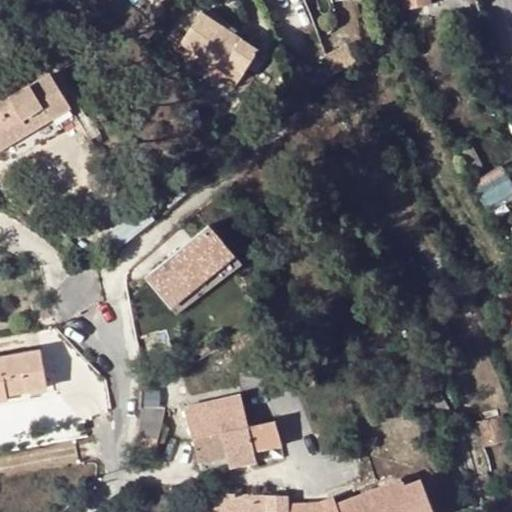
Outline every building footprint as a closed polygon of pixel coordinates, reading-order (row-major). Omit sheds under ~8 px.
[(404,0),(407,9),(434,4),(432,0),(404,0)] [(260,49),(239,35),(214,19),(203,12),(183,43),(241,80),(260,49)] [(217,13),(214,19),(239,35),(243,29),(217,13)] [(431,39),(428,28),(409,33),(412,44),(431,39)] [(0,96),(0,150),(23,137),(72,109),(52,74),(7,100),(3,95),(0,96)] [(511,182),(503,166),(473,183),(488,207),(511,191),(511,182)] [(225,222),(153,270),(179,309),(251,261),(225,222)] [(227,346),(233,357),(257,345),(273,336),(267,325),(248,335),(227,346)] [(205,346),(191,355),(195,363),(215,352),(227,346),(222,337),(205,346)] [(0,399),(16,397),(15,391),(49,385),(43,350),(0,357),(0,399)] [(280,350),(267,358),(280,384),(295,376),(280,350)] [(433,398),(442,413),(451,407),(442,393),(433,398)] [(225,432),(250,427),(240,395),(214,402),(217,414),(221,433),(225,432)] [(141,410),(141,418),(162,420),(164,409),(141,407),(141,410)] [(217,414),(190,420),(193,438),(196,438),(221,433),(217,414)] [(480,423),(487,445),(508,439),(502,417),(480,423)] [(161,427),(162,420),(141,418),(138,450),(156,452),(158,442),(166,443),(169,429),(161,427)] [(276,421),(250,427),(255,450),(269,448),(281,446),(276,421)] [(230,456),(255,450),(250,427),(225,432),(230,456)] [(196,438),(200,462),(229,456),(230,456),(225,432),(221,433),(196,438)] [(281,446),(269,448),(272,464),(285,462),(281,446)] [(229,456),(231,464),(231,467),(257,462),(255,450),(230,456),(229,456)] [(229,456),(200,462),(202,470),(231,464),(229,456)] [(511,491),(511,485),(509,478),(503,480),(509,493),(511,491)] [(256,491),(241,491),(240,499),(256,499),(256,491)]
